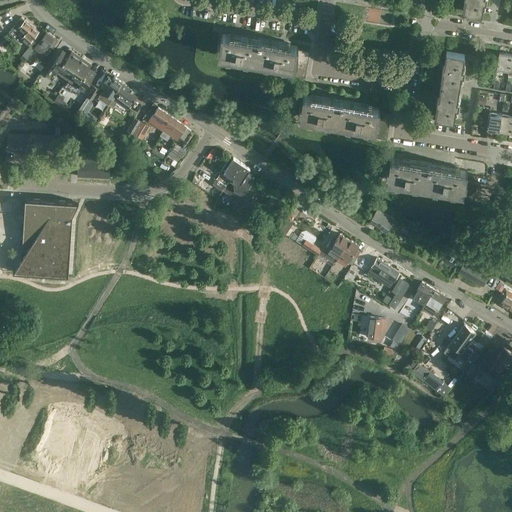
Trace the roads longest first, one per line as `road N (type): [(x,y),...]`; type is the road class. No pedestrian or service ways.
road 1 (residential): [(511,326),(211,131)]
road 2 (residential): [(211,131),(30,0)]
road 3 (residential): [(511,155),(400,136),(410,84)]
road 4 (residential): [(322,30),(185,0)]
road 5 (residential): [(410,84),(317,68),(322,30)]
road 6 (unclassified): [(19,185),(147,192)]
